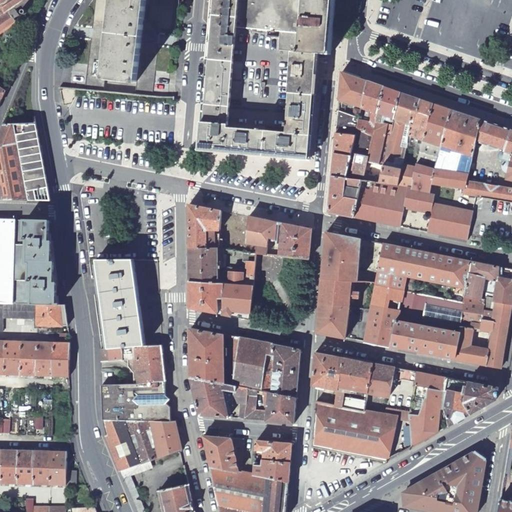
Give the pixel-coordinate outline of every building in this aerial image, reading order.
[(0,0),(0,97),(2,98),(7,88),(0,84),(0,33),(17,22),(15,18),(20,15),(16,9),(23,4),(25,8),(31,4),(32,0),(40,0),(41,0),(42,0),(0,0)] [(145,0),(114,0),(105,78),(137,81),(145,0)] [(214,0),(210,45),(234,47),(236,28),(238,0),(214,0)] [(238,0),(236,28),(280,32),(282,0),(238,0)] [(329,54),(333,0),(282,0),(280,32),(279,50),(292,51),(317,53),(329,54)] [(234,47),(210,45),(210,51),(204,122),(228,124),(234,53),(234,47)] [(316,59),(317,53),(292,51),(291,58),(288,93),(290,93),(314,94),(316,59)] [(368,81),(342,71),(339,100),(355,105),(352,116),(359,118),(361,107),(368,81)] [(384,86),(368,81),(361,107),(367,109),(364,120),(376,122),(376,120),(378,113),(384,86)] [(401,92),(384,86),(378,113),(392,116),(392,119),(394,120),(401,92)] [(421,99),(401,92),(394,120),(393,125),(380,182),(397,185),(403,164),(409,142),(421,99)] [(314,94),(290,93),(287,123),(285,123),(285,126),(287,126),(287,132),(310,135),(314,94)] [(433,103),(421,99),(409,142),(412,143),(412,142),(417,143),(419,138),(423,140),(433,103)] [(451,109),(433,103),(423,140),(442,145),(451,109)] [(442,145),(473,155),(476,141),(481,119),(451,109),(442,145)] [(358,122),(337,117),(336,133),(355,137),(351,155),(368,156),(373,135),(356,130),(358,122)] [(511,187),(467,180),(465,189),(464,194),(477,196),(511,202),(511,129),(481,119),(476,141),(501,150),(501,151),(499,154),(499,156),(498,159),(504,161),(503,162),(502,163),(502,164),(502,167),(502,169),(503,170),(504,171),(504,172),(505,172),(507,173),(505,179),(511,180),(511,187)] [(368,156),(351,155),(351,156),(349,164),(354,165),(353,169),(351,168),(351,172),(353,172),(355,175),(363,176),(362,180),(380,182),(393,125),(376,120),(376,122),(373,135),(368,156)] [(226,152),(228,127),(228,124),(204,122),(201,122),(199,150),(226,152)] [(16,124),(3,125),(0,133),(0,199),(29,200),(16,124)] [(36,124),(16,124),(29,200),(50,200),(36,124)] [(263,156),(266,130),(228,127),(226,152),(263,156)] [(310,135),(287,132),(266,130),(263,156),(308,160),(310,135)] [(355,137),(336,133),(334,153),(351,156),(351,155),(355,137)] [(442,145),(423,140),(421,149),(420,154),(425,156),(423,165),(436,169),(442,145)] [(448,186),(465,189),(467,180),(473,155),(442,145),(436,169),(432,183),(432,184),(448,186)] [(351,156),(334,153),(333,156),(332,173),(331,176),(347,178),(349,164),(351,156)] [(425,156),(420,154),(417,164),(423,165),(425,156)] [(416,168),(403,164),(397,185),(411,186),(413,179),(416,168)] [(416,168),(413,179),(432,183),(436,169),(423,165),(417,164),(416,168)] [(347,178),(331,176),(328,212),(354,217),(362,180),(347,178)] [(362,180),(354,217),(400,227),(404,208),(424,212),(425,208),(430,188),(431,188),(432,184),(432,183),(413,179),(411,186),(397,185),(380,182),(362,180)] [(468,240),(473,211),(434,203),(435,194),(430,193),(431,188),(430,188),(425,208),(424,212),(431,214),(427,232),(468,240)] [(220,230),(221,210),(190,204),(189,205),(190,248),(218,248),(219,235),(209,234),(210,229),(220,230)] [(277,222),(248,216),(245,243),(257,245),(256,252),(257,252),(309,258),(312,228),(282,222),(280,242),(278,241),(278,244),(280,244),(280,247),(268,246),(269,238),(276,239),(277,222)] [(25,241),(25,220),(0,219),(0,302),(4,302),(10,302),(18,303),(24,303),(31,303),(32,303),(32,282),(29,282),(30,261),(27,261),(28,241),(25,241)] [(38,303),(56,304),(57,283),(53,282),(54,279),(54,262),(51,262),(52,241),(49,241),(49,238),(49,220),(25,220),(25,241),(28,241),(27,261),(30,261),(29,282),(32,282),(32,303),(38,303)] [(361,239),(326,232),(322,278),(358,281),(359,269),(362,269),(362,264),(359,264),(361,239)] [(376,283),(376,285),(402,290),(403,290),(404,284),(406,276),(452,286),(457,258),(384,243),(376,283)] [(218,248),(190,248),(190,281),(224,283),(254,286),(257,252),(256,252),(244,251),(243,267),(225,267),(225,266),(220,266),(220,260),(218,260),(218,248)] [(471,261),(457,258),(452,286),(466,289),(471,261)] [(134,259),(96,259),(109,349),(146,346),(134,259)] [(499,267),(471,261),(466,289),(465,297),(481,299),(485,277),(497,279),(499,267)] [(511,269),(499,267),(497,279),(493,301),(492,312),(510,314),(511,301),(511,269)] [(358,281),(322,278),(319,305),(349,307),(352,287),(366,288),(362,303),(361,303),(360,308),(371,309),(376,285),(376,283),(358,281)] [(224,283),(190,281),(191,306),(191,308),(224,314),(224,283)] [(224,283),(224,314),(250,319),(254,286),(224,283)] [(415,286),(404,284),(403,290),(414,292),(415,286)] [(402,290),(376,285),(365,342),(392,347),(402,290)] [(402,290),(392,347),(454,359),(465,303),(464,303),(414,292),(403,290),(402,290)] [(510,314),(492,312),(483,310),(484,300),(481,299),(465,297),(464,303),(465,303),(454,359),(501,368),(510,314)] [(492,312),(493,301),(484,300),(483,310),(492,312)] [(38,303),(38,319),(38,328),(61,329),(61,325),(68,325),(65,304),(56,304),(38,303)] [(349,307),(319,305),(317,332),(346,338),(348,319),(358,323),(355,340),(365,342),(371,309),(360,308),(349,307)] [(192,328),(191,328),(191,376),(233,385),(243,338),(192,328)] [(243,338),(233,385),(247,387),(256,389),(263,390),(272,392),(274,345),(243,338)] [(70,343),(0,340),(0,374),(69,376),(70,343)] [(146,346),(109,349),(101,349),(102,362),(129,361),(129,367),(134,374),(135,383),(166,379),(163,345),(146,346)] [(274,345),(272,392),(297,397),(301,351),(300,350),(274,345)] [(344,358),(316,352),(313,385),(339,390),(344,358)] [(374,363),(344,358),(339,390),(337,399),(336,406),(366,412),(368,395),(374,363)] [(394,367),(374,363),(368,395),(390,398),(394,367)] [(447,377),(418,372),(411,413),(412,448),(438,432),(441,410),(445,410),(445,409),(445,406),(448,391),(444,390),(447,377)] [(233,385),(191,376),(199,415),(229,417),(225,402),(233,398),(233,401),(246,402),(247,387),(233,385)] [(445,409),(445,410),(449,426),(471,414),(464,402),(469,381),(447,377),(444,390),(448,391),(445,406),(445,409)] [(166,394),(166,379),(135,383),(102,385),(102,396),(102,406),(103,419),(169,421),(171,421),(170,407),(166,402),(169,398),(166,394)] [(464,402),(471,414),(496,400),(498,387),(469,381),(464,402)] [(246,405),(245,419),(253,419),(256,389),(247,387),(246,402),(246,405)] [(272,392),(263,390),(263,396),(265,396),(265,403),(266,404),(266,407),(268,407),(267,421),(294,423),(297,397),(272,392)] [(337,399),(317,395),(317,402),(336,406),(337,399)] [(336,406),(317,402),(313,446),(388,461),(398,419),(366,412),(336,406)] [(2,420),(0,420),(0,432),(8,433),(9,420),(2,419),(2,420)] [(169,421),(103,419),(106,434),(120,470),(181,449),(175,420),(171,421),(169,421)] [(241,472),(244,438),(204,435),(211,466),(241,472)] [(254,461),(258,461),(258,457),(266,458),(265,474),(262,474),(262,471),(258,469),(254,469),(253,474),(289,481),(292,443),(257,440),(254,461)] [(67,451),(0,449),(0,482),(77,485),(77,471),(67,470),(67,451)] [(405,505),(438,511),(476,511),(487,458),(475,451),(404,492),(405,505)] [(286,511),(289,481),(253,474),(241,472),(211,466),(220,511),(286,511)] [(195,511),(189,483),(159,490),(163,511),(195,511)] [(511,511),(511,500),(500,498),(497,511),(511,511)]
